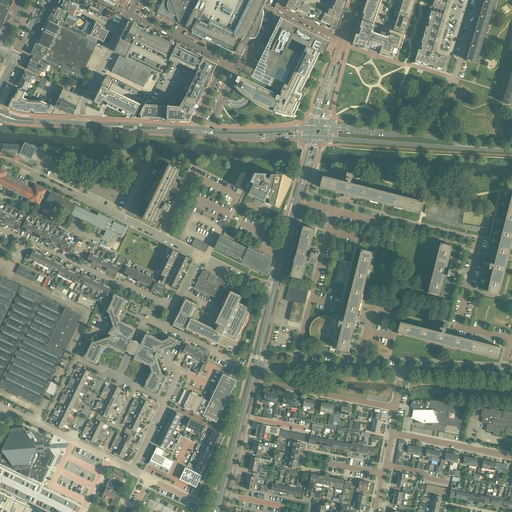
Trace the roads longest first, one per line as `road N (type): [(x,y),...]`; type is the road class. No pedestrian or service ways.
road 1 (residential): [(342,41),(454,77),(477,0)]
road 2 (tertiary): [(318,137),(511,151)]
road 3 (residential): [(175,308),(0,229)]
road 4 (tertiary): [(511,146),(321,127)]
road 5 (residential): [(502,375),(510,338),(458,324),(479,237)]
road 6 (residential): [(295,365),(332,210)]
road 7 (residential): [(199,256),(79,197)]
road 8 (residential): [(394,407),(269,383)]
road 9 (residential): [(511,456),(391,432)]
road 10 (unclassified): [(127,14),(85,96),(81,124)]
